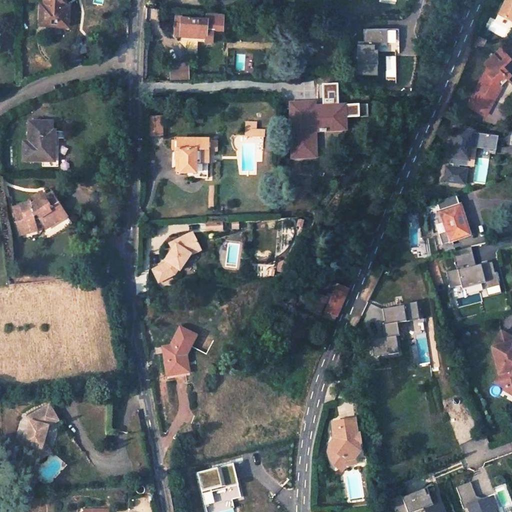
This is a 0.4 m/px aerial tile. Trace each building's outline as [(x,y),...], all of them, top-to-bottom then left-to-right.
[(41,6),(39,42),(67,44),(69,7),(64,6),(64,0),(45,0),(45,6),(41,6)] [(511,16),(511,0),(502,0),(496,14),(510,21),(511,16)] [(223,13),(207,12),(207,18),(181,17),(182,15),(175,15),(175,25),(174,35),(181,35),(180,40),(213,42),(213,37),(214,27),(222,27),(223,13)] [(398,43),(398,27),(363,27),(363,40),(356,40),(357,73),(374,72),(374,61),(376,61),(376,47),(374,47),(374,43),(376,43),(398,43)] [(499,49),(492,55),(499,62),(505,56),(499,49)] [(486,67),(474,88),(474,89),(492,99),(497,88),(498,86),(494,82),(502,76),(505,79),(508,82),(511,78),(511,62),(505,56),(499,62),(492,55),(483,64),(486,67)] [(170,79),(187,79),(187,63),(170,63),(169,63),(170,79)] [(494,82),(498,86),(505,79),(502,76),(494,82)] [(492,99),(474,89),(464,106),(483,115),(492,99)] [(289,103),(292,158),(304,157),(303,154),(315,153),(315,130),(341,130),(341,117),(345,117),(344,103),(330,104),(329,109),(311,110),(311,102),(289,103)] [(23,141),(23,159),(44,160),(43,165),(57,165),(57,148),(55,148),(55,137),(52,137),(52,122),(29,121),(29,141),(23,141)] [(161,121),(146,121),(146,136),(161,136),(161,121)] [(257,124),(246,123),(246,137),(264,138),(265,132),(256,131),(257,124)] [(468,133),(454,131),(449,164),(452,164),(451,168),(446,167),(444,181),(460,183),(462,170),(457,169),(458,165),(465,166),(468,147),(488,150),(490,137),(470,134),(470,136),(468,136),(468,133)] [(351,137),(349,145),(356,147),(358,139),(351,137)] [(177,159),(176,170),(179,170),(179,173),(194,173),(194,176),(207,176),(208,139),(177,139),(177,142),(171,142),(171,149),(175,149),(175,159),(177,159)] [(216,142),(208,142),(208,152),(216,152),(216,142)] [(343,174),(337,183),(345,188),(351,179),(343,174)] [(13,208),(20,232),(37,227),(35,219),(40,218),(46,226),(53,222),(54,224),(67,214),(57,201),(51,206),(48,201),(41,192),(33,198),(36,202),(31,206),(31,203),(13,208)] [(51,206),(57,201),(54,196),(48,201),(51,206)] [(447,234),(450,242),(470,236),(457,196),(436,203),(447,234)] [(206,232),(222,231),(222,223),(205,224),(206,232)] [(411,226),(412,246),(421,246),(420,226),(411,226)] [(37,227),(20,232),(21,236),(38,231),(37,227)] [(192,231),(173,240),(175,244),(164,259),(165,260),(165,262),(152,268),(158,280),(174,273),(178,268),(179,269),(191,251),(199,247),(192,231)] [(443,245),(450,242),(447,234),(440,236),(443,245)] [(476,266),(471,247),(453,251),(457,269),(446,272),(450,288),(461,285),(462,289),(484,283),(486,289),(499,286),(496,272),(494,273),(492,262),(476,266)] [(257,266),(248,267),(250,278),(258,277),(257,266)] [(314,292),(308,308),(319,312),(324,301),(328,303),(325,310),(326,311),(335,315),(336,315),(347,288),(336,283),(332,294),(326,291),(324,296),(314,292)] [(499,286),(486,289),(488,296),(501,293),(499,286)] [(394,322),(417,319),(414,300),(400,302),(400,306),(380,308),(383,324),(380,324),(382,337),(368,339),(371,355),(395,352),(392,336),(396,335),(394,322)] [(335,315),(326,311),(324,316),(333,319),(335,315)] [(163,353),(167,376),(186,372),(183,358),(195,336),(179,327),(169,346),(169,351),(163,353)] [(511,337),(501,331),(492,346),(500,375),(495,383),(505,388),(511,386),(511,337)] [(49,426),(59,421),(50,405),(28,418),(30,422),(27,432),(26,438),(22,440),(35,462),(47,456),(43,449),(45,441),(49,426)] [(353,419),(331,422),(333,439),(329,445),(328,445),(328,446),(328,447),(328,448),(328,449),(329,449),(330,449),(326,455),(335,462),(343,460),(344,465),(355,463),(353,456),(356,452),(354,436),(355,436),(353,419)] [(52,453),(45,441),(43,449),(47,456),(52,453)] [(240,497),(236,467),(200,472),(205,511),(234,511),(233,499),(240,497)] [(494,511),(494,510),(496,509),(492,497),(477,503),(469,482),(455,487),(463,508),(467,507),(469,511),(494,511)] [(424,489),(403,497),(402,495),(393,498),(396,506),(394,507),(395,511),(417,511),(426,509),(427,511),(443,511),(438,497),(431,499),(428,500),(427,497),(424,489)]
